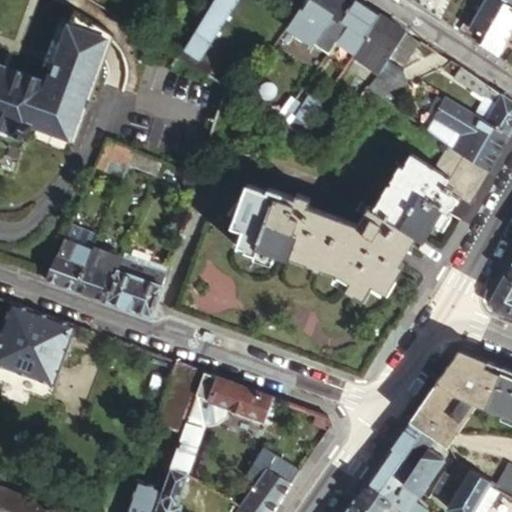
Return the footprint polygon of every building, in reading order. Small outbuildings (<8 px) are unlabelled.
[(101,0),(123,16),(132,1),(131,0),(101,0)] [(218,0),(189,49),(203,58),(235,11),(241,0),(218,0)] [(311,0),(306,7),(304,11),(291,29),(328,53),(338,39),(347,25),(338,19),(350,0),(311,0)] [(311,0),(295,0),(293,4),(304,11),(306,7),(311,0)] [(338,39),(358,53),(368,36),(382,15),(370,7),(359,0),(350,0),(338,19),(347,25),(338,39)] [(485,33),(503,0),(483,0),(470,24),(485,33)] [(511,0),(503,0),(485,33),(479,43),(498,55),(503,45),(502,44),(511,27),(511,0)] [(27,141),(31,139),(73,156),(118,42),(80,15),(51,86),(0,66),(0,127),(11,132),(11,134),(27,141)] [(405,30),(382,15),(368,36),(381,45),(369,64),(378,70),(385,60),(390,53),(405,30)] [(405,30),(390,53),(405,62),(419,39),(405,30)] [(189,49),(184,58),(187,60),(208,74),(213,65),(203,58),(189,49)] [(378,70),(367,87),(380,96),(385,87),(404,83),(401,69),(385,60),(378,70)] [(485,121),(507,136),(511,128),(511,100),(504,95),(490,86),(471,74),(460,67),(453,77),(483,96),(495,104),(485,121)] [(235,88),(244,95),(254,81),(248,77),(241,79),(235,88)] [(431,134),(447,145),(459,153),(460,151),(475,161),(488,169),(505,139),(507,136),(485,121),(472,113),(442,94),(421,127),(431,134)] [(472,113),(485,121),(495,104),(483,96),(472,113)] [(292,107),(301,113),(305,108),(296,102),(292,107)] [(292,107),(289,112),(298,118),(301,113),(292,107)] [(108,140),(100,158),(130,170),(138,152),(108,140)] [(459,153),(447,145),(433,167),(411,153),(403,166),(400,163),(374,205),(370,203),(362,226),(312,206),(314,199),(300,193),(298,198),(270,187),(269,191),(248,183),(233,224),(204,214),(171,307),(362,379),(404,310),(407,305),(388,293),(396,279),(394,279),(403,264),(399,262),(407,247),(411,250),(413,246),(410,244),(415,235),(423,240),(424,237),(421,236),(430,222),(438,227),(458,196),(469,203),(488,169),(475,161),(460,151),(459,153)] [(47,277),(77,289),(88,265),(96,245),(66,234),(47,277)] [(96,245),(88,265),(117,276),(119,269),(127,253),(97,242),(96,245)] [(127,253),(119,269),(162,285),(170,264),(128,250),(127,253)] [(77,289),(107,299),(117,276),(88,265),(77,289)] [(107,299),(151,316),(162,285),(119,269),(117,276),(107,299)] [(495,307),(511,313),(511,272),(505,269),(491,295),(495,307)] [(77,323),(11,299),(0,329),(0,362),(55,382),(77,323)] [(511,414),(511,369),(503,366),(476,355),(471,354),(468,353),(465,354),(460,356),(452,360),(436,383),(467,403),(466,407),(469,415),(479,401),(511,414)] [(201,368),(179,360),(157,417),(179,426),(201,368)] [(55,382),(0,362),(0,379),(50,397),(55,382)] [(276,393),(208,369),(200,392),(267,416),(276,393)] [(467,403),(436,383),(408,421),(431,435),(448,446),(469,415),(466,407),(467,403)] [(187,419),(182,435),(170,466),(186,472),(203,425),(187,419)] [(431,435),(408,421),(395,440),(416,456),(425,444),(427,440),(431,435)] [(416,456),(395,440),(380,461),(401,477),(404,472),(416,456)] [(267,464),(292,480),(301,467),(265,443),(256,457),(267,464)] [(425,444),(416,456),(404,472),(409,475),(405,480),(417,489),(441,455),(425,444)] [(256,457),(252,463),(263,471),(267,464),(256,457)] [(401,477),(380,461),(365,481),(387,497),(401,477)] [(242,505),(252,511),(271,511),(284,494),(283,493),(292,480),(267,464),(263,471),(240,504),(242,505)] [(511,495),(511,467),(505,464),(493,485),(511,495)] [(164,485),(153,511),(177,511),(181,503),(176,500),(186,472),(170,466),(164,485)] [(457,511),(466,511),(487,479),(467,467),(458,481),(440,470),(430,486),(448,497),(444,504),(457,511)] [(409,475),(404,472),(401,477),(387,497),(403,509),(412,496),(417,489),(405,480),(409,475)] [(10,476),(5,489),(46,505),(50,495),(30,487),(30,484),(10,476)] [(138,476),(124,511),(153,511),(164,485),(138,476)] [(62,511),(46,505),(5,489),(0,487),(0,511),(62,511)] [(386,511),(385,509),(359,489),(343,511),(386,511)] [(412,496),(403,509),(407,511),(426,511),(429,509),(412,496)]
